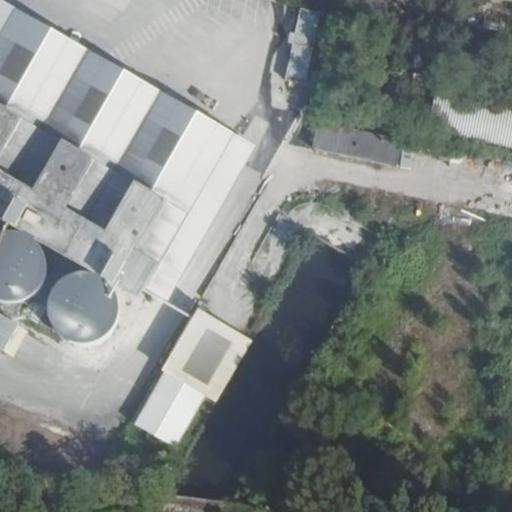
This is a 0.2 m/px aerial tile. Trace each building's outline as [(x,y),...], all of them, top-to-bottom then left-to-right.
[(237,141),(0,3),(0,207),(150,291),(237,141)] [(294,11),(286,80),(308,82),(316,13),(294,11)] [(511,149),(511,106),(441,91),(433,132),(511,149)] [(511,194),(511,164),(326,126),(320,154),(511,194)] [(237,141),(150,291),(168,301),(254,151),(237,141)] [(0,239),(0,307),(9,312),(33,305),(47,291),(50,267),(43,250),(33,240),(4,236),(0,239)] [(511,312),(511,249),(507,249),(503,268),(494,309),(511,312)] [(121,297),(107,279),(83,273),(61,282),(48,306),(53,331),(79,349),(103,345),(122,327),(121,297)] [(0,351),(6,354),(20,331),(0,319),(0,351)] [(193,319),(155,381),(162,385),(139,423),(181,445),(204,406),(214,411),(248,350),(193,319)] [(511,511),(511,389),(496,511),(511,511)]
